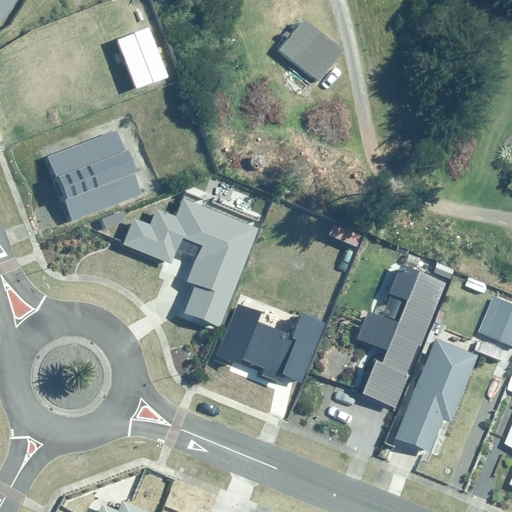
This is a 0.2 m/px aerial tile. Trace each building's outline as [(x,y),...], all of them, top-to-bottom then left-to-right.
[(0,0),(0,19),(15,0),(0,0)] [(344,49),(303,18),(277,51),(318,82),(344,49)] [(148,29),(116,41),(134,89),(166,76),(148,29)] [(116,131),(47,158),(72,220),(140,194),(116,131)] [(196,285),(185,312),(219,326),(259,229),(183,198),(176,215),(156,207),(150,223),(133,216),(121,244),(171,265),(182,237),(202,245),(188,281),(196,285)] [(377,359),(363,392),(395,405),(445,284),(401,266),(391,290),(410,299),(400,323),(369,310),(357,338),(386,350),(382,361),(377,359)] [(511,304),(492,296),(478,332),(511,345),(511,304)] [(238,304),(217,354),(241,364),(243,359),(264,367),(260,375),(283,384),(286,377),(302,383),(327,322),(303,313),(293,337),(256,322),(260,313),(238,304)] [(436,337),(395,438),(429,452),(442,420),(451,423),(479,355),(436,337)] [(150,511),(123,499),(117,511),(104,506),(100,511),(150,511)]
